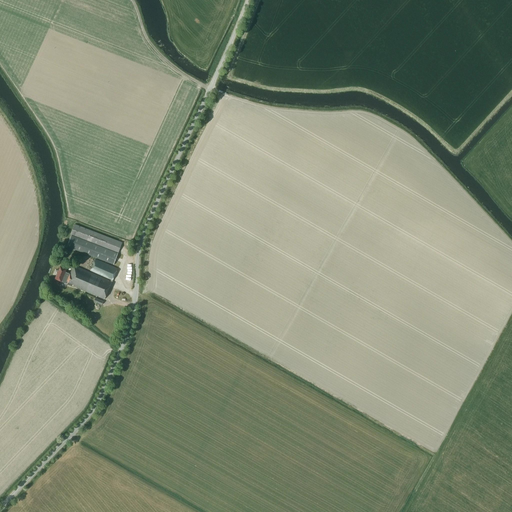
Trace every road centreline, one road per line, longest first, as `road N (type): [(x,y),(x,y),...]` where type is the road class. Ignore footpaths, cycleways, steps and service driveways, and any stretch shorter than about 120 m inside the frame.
road 1 (tertiary): [(0,508),(99,401),(131,323),(149,218),(211,90)]
road 2 (unclassified): [(211,90),(152,48),(131,0)]
